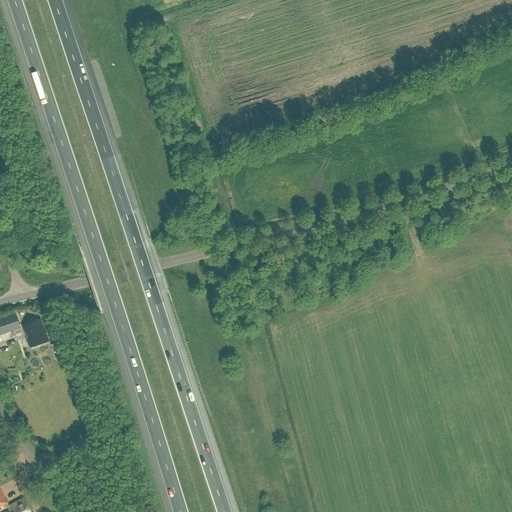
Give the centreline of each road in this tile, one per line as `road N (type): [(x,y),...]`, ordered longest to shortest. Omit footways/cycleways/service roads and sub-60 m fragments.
road 1 (motorway): [(224,511),(55,0)]
road 2 (motorway): [(15,0),(178,511)]
road 3 (tertiary): [(20,296),(333,222),(511,161)]
road 4 (unclassified): [(63,511),(0,406)]
